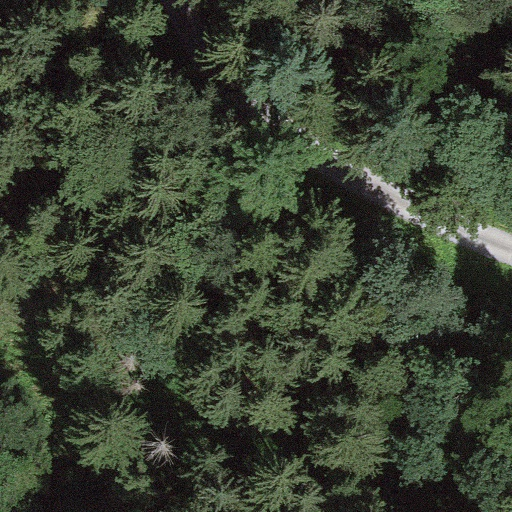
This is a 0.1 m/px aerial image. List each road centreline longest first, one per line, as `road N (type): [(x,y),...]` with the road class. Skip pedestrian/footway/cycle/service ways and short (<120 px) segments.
road 1 (track): [(169,0),(206,68),(265,117),(511,239)]
road 2 (track): [(511,201),(414,102),(343,0)]
